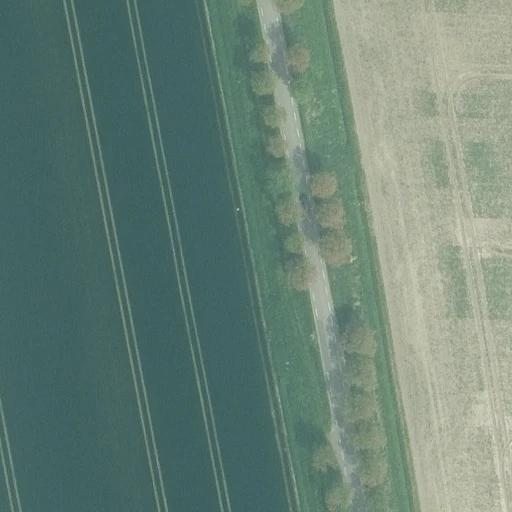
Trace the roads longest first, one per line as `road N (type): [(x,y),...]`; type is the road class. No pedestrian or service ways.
road 1 (track): [(341,511),(340,474),(290,321),(229,0)]
road 2 (tertiary): [(264,0),(358,511)]
